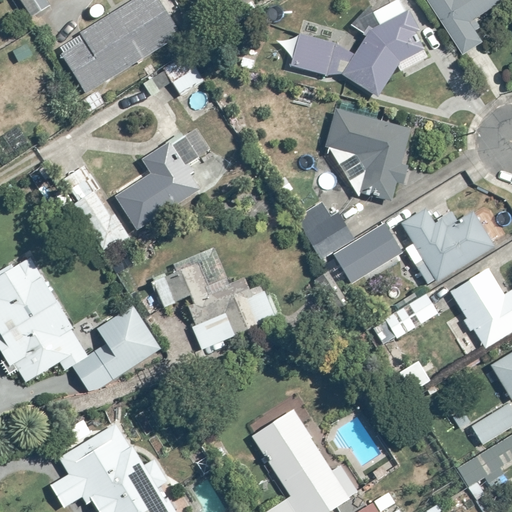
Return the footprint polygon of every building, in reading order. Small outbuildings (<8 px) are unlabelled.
[(51,6),(47,0),(19,0),(32,18),(51,6)] [(183,34),(161,0),(132,0),(79,33),(83,40),(62,53),(86,93),(183,34)] [(407,14),(400,0),(397,0),(374,12),(382,27),(370,33),(359,51),(302,34),(293,65),(360,84),(380,97),(399,67),(401,71),(430,56),(416,30),(419,29),(411,12),(407,14)] [(483,27),(476,16),(500,0),(429,0),(464,53),(484,40),(477,30),(483,27)] [(194,49),(164,70),(181,95),(211,75),(194,49)] [(104,104),(98,92),(79,101),(85,113),(104,104)] [(393,203),(398,185),(404,186),(410,166),(404,164),(414,130),(336,107),(326,145),(330,151),(332,155),(357,193),(393,203)] [(175,144),(173,141),(144,160),(152,173),(116,196),(138,230),(202,188),(188,165),(212,149),(199,128),(175,144)] [(109,217),(96,195),(78,206),(106,252),(130,238),(115,213),(109,217)] [(321,202),(293,220),(320,261),(355,239),(339,213),(331,218),(321,202)] [(370,278),(409,255),(415,265),(418,263),(431,285),(495,247),(475,213),(440,233),(426,207),(387,230),(384,225),(332,256),(347,281),(365,271),(370,278)] [(200,350),(278,320),(266,290),(252,295),(245,275),(228,282),(215,249),(179,263),(181,268),(152,280),(163,308),(181,300),(200,350)] [(0,365),(9,379),(19,372),(26,383),(57,364),(63,372),(73,366),(90,397),(162,351),(133,306),(97,329),(106,343),(91,352),(30,256),(0,274),(0,352),(4,360),(0,362),(0,365)] [(511,291),(504,296),(488,269),(450,293),(485,350),(511,332),(511,291)] [(438,313),(426,294),(385,319),(397,338),(438,313)] [(511,353),(491,365),(511,399),(511,353)] [(420,365),(418,361),(399,371),(413,398),(443,382),(431,359),(420,365)] [(511,426),(511,406),(510,403),(472,427),(483,445),(511,426)] [(333,471),(293,410),(252,436),(291,497),(267,511),(329,511),(359,493),(341,466),(333,471)] [(145,466),(118,422),(60,457),(70,474),(50,486),(64,508),(88,493),(99,511),(175,511),(159,485),(167,480),(155,460),(145,466)] [(511,436),(477,458),(458,470),(469,488),(511,462),(511,436)] [(379,511),(371,499),(350,511),(379,511)]
